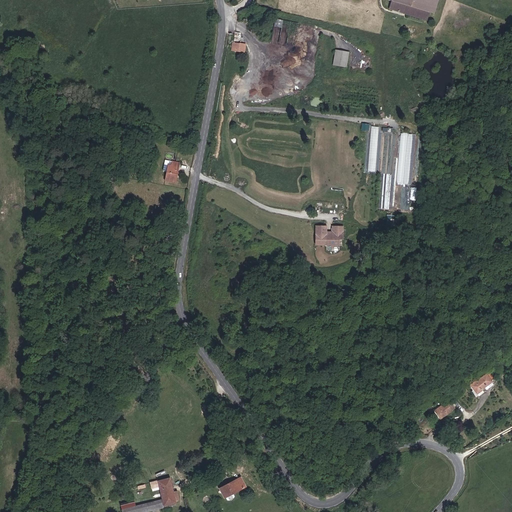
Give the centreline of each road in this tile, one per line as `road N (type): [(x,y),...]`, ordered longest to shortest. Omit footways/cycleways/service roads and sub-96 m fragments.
road 1 (tertiary): [(436,511),(456,488),(459,462),(418,442),(389,447),(335,501),(306,498),(184,321),(178,281),(222,40),(220,0)]
road 2 (track): [(223,24),(246,32),(253,47),(239,92),(243,108),(388,123),(397,156)]
